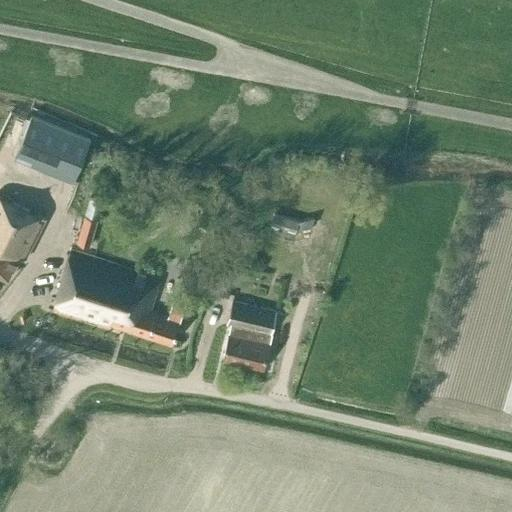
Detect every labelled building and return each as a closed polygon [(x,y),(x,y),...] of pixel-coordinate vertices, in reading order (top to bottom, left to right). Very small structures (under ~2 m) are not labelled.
[(13,155),(73,180),(90,138),(30,114),(13,155)] [(0,274),(7,278),(18,257),(24,259),(45,217),(0,195),(0,274)] [(75,241),(89,245),(96,219),(83,215),(75,241)] [(52,310),(109,327),(110,324),(172,344),(181,314),(186,316),(194,293),(182,289),(178,301),(172,299),(170,306),(160,303),(158,312),(150,310),(160,278),(70,249),(52,310)] [(222,357),(262,367),(276,311),(232,300),(226,322),(230,323),(222,357)]
